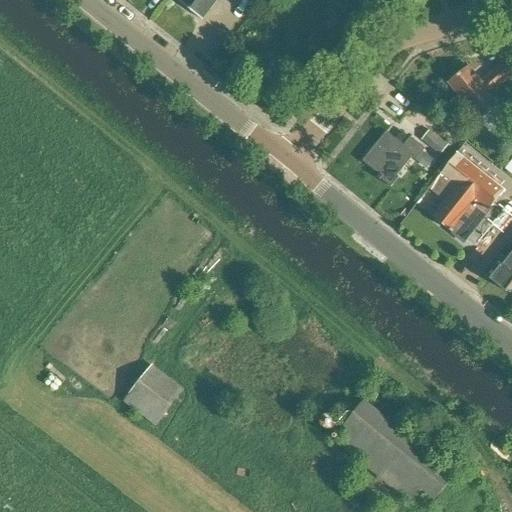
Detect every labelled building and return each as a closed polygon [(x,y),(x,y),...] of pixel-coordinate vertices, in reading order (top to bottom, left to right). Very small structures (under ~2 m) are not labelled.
[(180,0),(179,3),(202,21),(219,0),(180,0)] [(511,71),(505,63),(494,73),(481,83),(469,68),(449,84),(470,110),(483,125),(494,116),(492,113),(500,106),(490,95),(502,86),(511,97),(511,96),(511,71)] [(381,181),(391,189),(399,179),(398,177),(413,158),(417,161),(425,150),(403,132),(396,141),(387,133),(363,163),(380,177),(377,179),(380,182),(381,181)] [(448,147),(430,132),(423,142),(441,156),(448,147)] [(458,155),(430,190),(448,205),(435,220),(464,243),(505,193),(458,155)] [(491,281),(507,294),(511,287),(511,256),(502,268),(491,281)] [(157,426),(187,391),(155,364),(125,399),(157,426)] [(401,417),(411,404),(382,380),(344,428),(351,433),(340,447),(412,505),(423,491),(435,501),(456,476),(442,466),(397,430),(405,420),(401,417)]
